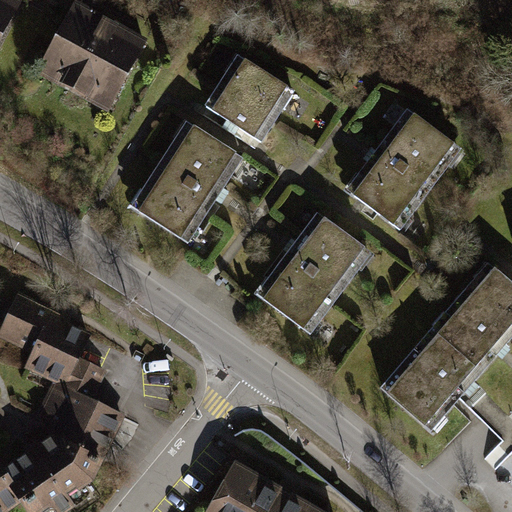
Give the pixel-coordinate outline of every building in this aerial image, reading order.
[(17,0),(0,0),(0,45),(22,3),(17,0)] [(77,2),(38,79),(111,123),(153,43),(77,2)] [(291,91),(239,58),(205,111),(257,143),(291,91)] [(457,146),(410,114),(346,194),(394,231),(457,146)] [(238,157),(186,124),(132,209),(181,242),(238,157)] [(367,254),(318,217),(258,299),(307,333),(367,254)] [(511,329),(511,287),(488,266),(431,334),(476,372),(511,329)] [(30,364),(53,383),(40,411),(54,427),(4,461),(0,454),(0,511),(23,498),(34,511),(58,511),(87,491),(127,412),(97,396),(111,367),(84,354),(96,327),(15,295),(3,335),(35,348),(30,364)] [(476,372),(431,334),(380,392),(422,431),(476,372)] [(319,511),(234,461),(206,511),(319,511)]
